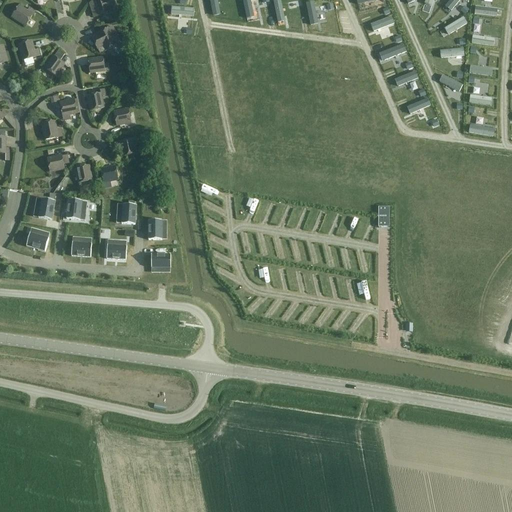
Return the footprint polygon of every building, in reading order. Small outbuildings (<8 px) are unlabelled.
[(97,0),(92,2),(98,17),(116,11),(112,0),(97,0)] [(220,16),(216,0),(209,0),(213,18),(220,16)] [(253,18),(249,0),(241,0),(246,20),(253,18)] [(285,23),(280,0),(273,0),(277,24),(285,23)] [(451,12),(460,0),(450,0),(444,7),(451,12)] [(318,26),(313,2),(306,4),(310,27),(318,26)] [(19,7),(11,18),(25,27),(32,16),(35,12),(30,9),(28,12),(19,7)] [(193,17),(194,10),(171,8),(170,16),(193,17)] [(496,18),(497,10),(475,8),(474,16),(496,18)] [(47,12),(44,19),(52,22),(55,14),(47,12)] [(393,25),(390,18),(369,25),(372,33),(393,25)] [(466,25),(462,19),(443,30),(447,36),(466,25)] [(41,40),(55,35),(53,29),(39,35),(41,40)] [(105,52),(117,46),(108,29),(96,35),(97,36),(91,38),(97,50),(103,48),(105,52)] [(493,47),(494,40),(472,36),(471,44),(493,47)] [(31,42),(18,46),(23,61),(36,58),(40,56),(38,50),(34,51),(31,42)] [(405,54),(403,45),(378,54),(381,62),(405,54)] [(79,49),(80,58),(89,58),(88,48),(79,49)] [(463,57),(462,49),(439,52),(440,59),(463,57)] [(53,57),(45,69),(55,77),(59,79),(62,74),(59,72),(64,65),(59,62),(64,55),(59,51),(54,58),(53,57)] [(102,59),(88,61),(90,74),(104,72),(104,71),(108,71),(107,64),(103,65),(102,59)] [(491,77),(492,70),(469,67),(468,74),(491,77)] [(417,80),(414,73),(394,80),(396,88),(417,80)] [(458,93),(462,86),(442,76),(438,83),(458,93)] [(100,95),(87,97),(90,111),(103,109),(101,97),(105,96),(104,90),(99,91),(100,95)] [(490,107),(491,100),(469,96),(468,104),(490,107)] [(430,107),(427,100),(406,108),(408,115),(430,107)] [(74,101),(60,104),(62,117),(63,122),(70,120),(69,116),(76,114),(74,101)] [(116,126),(130,124),(128,110),(114,113),(116,126)] [(54,122),(41,125),(44,141),(57,138),(62,137),(60,129),(56,130),(54,122)] [(493,138),(494,130),(469,126),(468,134),(493,138)] [(0,138),(0,154),(5,154),(5,161),(9,161),(9,149),(5,149),(5,138),(0,138)] [(122,157),(136,154),(133,140),(120,143),(122,157)] [(50,173),(64,170),(61,157),(47,160),(50,173)] [(75,169),(72,170),(73,177),(77,176),(78,183),(91,181),(89,167),(75,169)] [(115,168),(101,171),(103,184),(104,189),(111,188),(110,182),(117,181),(115,168)] [(35,207),(40,208),(38,219),(51,221),(55,202),(54,202),(49,201),(41,200),(41,201),(37,200),(35,207)] [(80,222),(81,210),(86,211),(86,204),(82,203),(82,202),(68,201),(66,220),(80,222)] [(117,214),(122,214),(121,225),(135,226),(136,206),(134,206),(128,206),(122,206),(118,206),(117,214)] [(162,241),(162,222),(148,222),(148,241),(162,241)] [(42,233),(40,237),(30,234),(26,247),(45,252),(48,240),(48,239),(49,235),(42,233)] [(84,240),(83,245),(72,244),(71,257),(90,259),(91,245),(91,240),(84,240)] [(118,242),(118,247),(107,246),(106,260),(126,261),(126,248),(126,243),(118,242)] [(151,269),(170,269),(170,256),(151,256),(151,269)]
